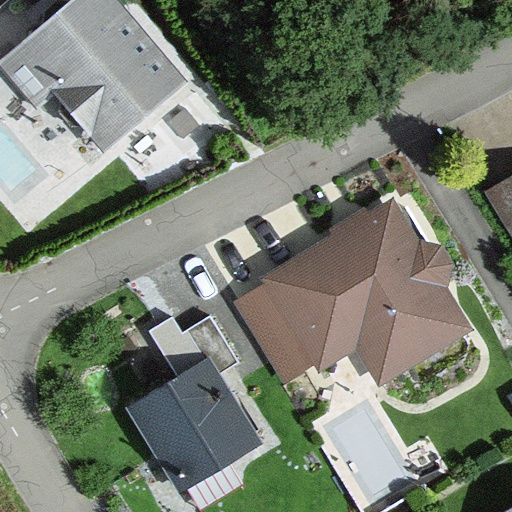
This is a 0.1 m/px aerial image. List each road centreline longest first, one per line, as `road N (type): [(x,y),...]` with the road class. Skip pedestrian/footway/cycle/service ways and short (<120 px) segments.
road 1 (residential): [(511,55),(0,313)]
road 2 (residential): [(0,401),(66,511)]
